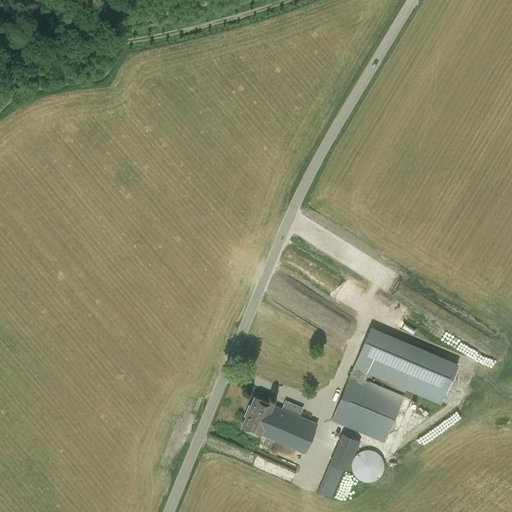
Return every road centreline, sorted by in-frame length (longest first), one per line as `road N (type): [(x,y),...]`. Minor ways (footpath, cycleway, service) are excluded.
road 1 (unclassified): [(168,511),(298,198),(412,0)]
road 2 (track): [(466,360),(367,315),(326,405),(323,436),(293,511)]
